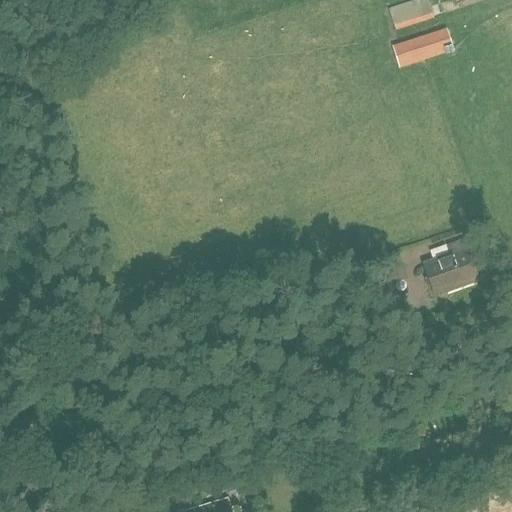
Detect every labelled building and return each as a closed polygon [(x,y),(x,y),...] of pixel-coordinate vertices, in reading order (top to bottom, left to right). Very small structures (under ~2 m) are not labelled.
[(396,32),(435,19),(427,0),(422,0),(389,11),(396,32)] [(400,69),(454,52),(447,29),(392,46),(400,69)] [(425,266),(435,295),(478,281),(464,241),(449,247),(453,257),(425,266)] [(391,284),(409,279),(398,254),(383,259),(391,284)] [(191,511),(223,511),(221,502),(191,510),(191,511)]
